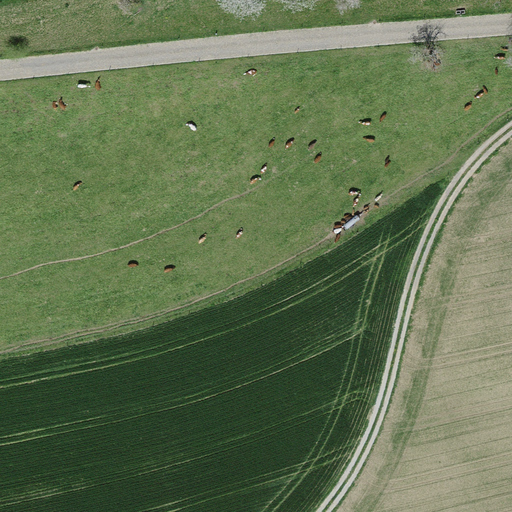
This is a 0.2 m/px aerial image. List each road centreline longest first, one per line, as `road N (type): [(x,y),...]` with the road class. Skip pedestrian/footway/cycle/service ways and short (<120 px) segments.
road 1 (tertiary): [(0,73),(511,26)]
road 2 (track): [(323,511),(377,418),(437,218),(479,156),(511,128)]
